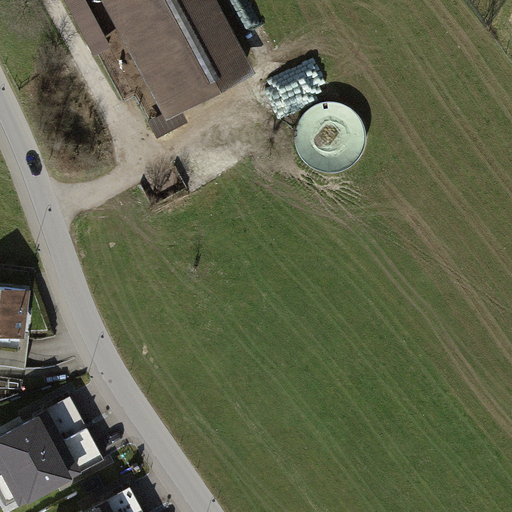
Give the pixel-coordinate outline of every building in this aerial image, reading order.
[(68,0),(100,56),(114,48),(87,0),(68,0)] [(109,0),(172,118),(257,73),(217,0),(109,0)] [(344,170),(354,163),(361,153),(365,142),(364,130),(360,119),(352,110),(341,104),(329,102),(317,105),(307,111),(300,119),(296,129),(295,140),(297,151),(303,160),(311,167),(321,171),(332,172),(344,170)] [(0,336),(27,339),(31,293),(0,289),(0,336)] [(54,400),(0,428),(0,451),(24,496),(87,463),(54,400)] [(123,511),(112,491),(72,511),(123,511)]
